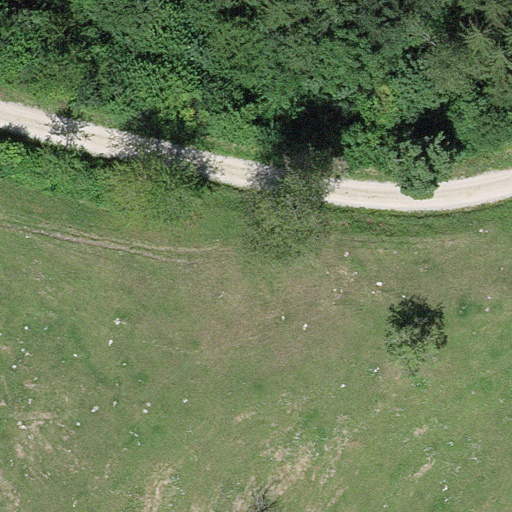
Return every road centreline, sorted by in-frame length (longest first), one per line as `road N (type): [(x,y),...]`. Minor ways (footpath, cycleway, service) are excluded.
road 1 (track): [(0,123),(256,183),(387,200),(511,185)]
road 2 (track): [(255,0),(328,36),(511,63)]
